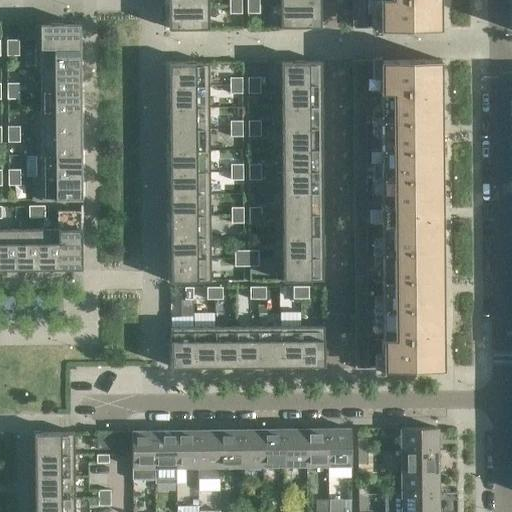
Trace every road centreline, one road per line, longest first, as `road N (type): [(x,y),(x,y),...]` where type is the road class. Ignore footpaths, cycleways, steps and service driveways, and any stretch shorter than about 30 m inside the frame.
road 1 (residential): [(164,403),(499,404)]
road 2 (residential): [(499,404),(496,71)]
